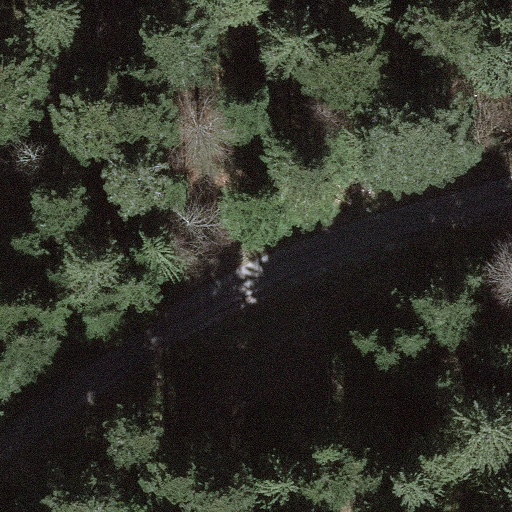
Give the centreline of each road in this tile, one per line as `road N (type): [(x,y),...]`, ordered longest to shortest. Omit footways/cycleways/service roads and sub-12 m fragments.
road 1 (unclassified): [(0,443),(206,304),(290,259),(511,193)]
road 2 (track): [(110,0),(0,132)]
